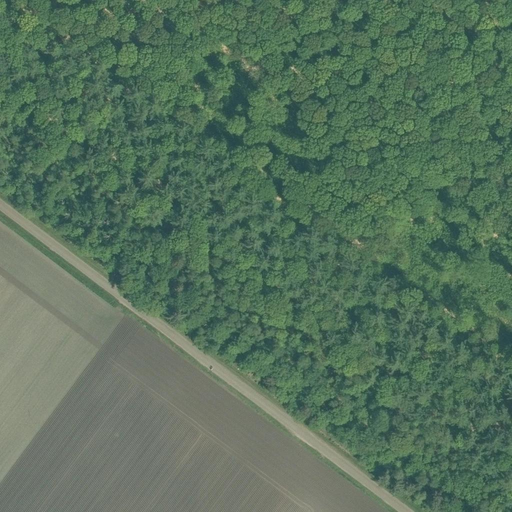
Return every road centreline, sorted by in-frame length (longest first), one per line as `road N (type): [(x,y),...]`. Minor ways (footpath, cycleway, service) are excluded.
road 1 (track): [(511,350),(89,25)]
road 2 (unclassified): [(406,511),(0,205)]
road 3 (track): [(393,0),(327,15),(219,7),(125,13),(0,54)]
